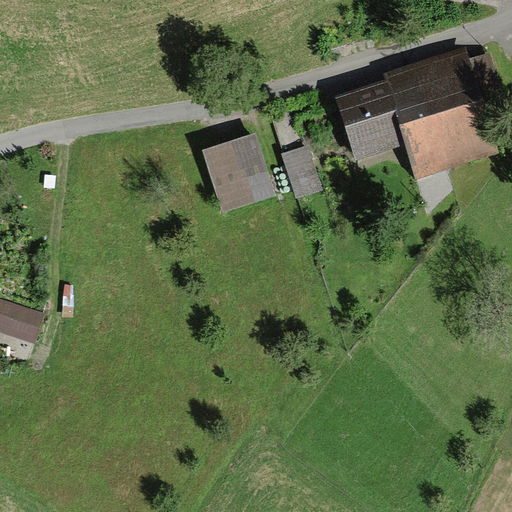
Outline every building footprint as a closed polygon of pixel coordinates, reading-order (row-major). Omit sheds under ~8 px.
[(408,93),(422,143),(433,183),(511,159),(511,157),(486,73),(408,93)] [(408,93),(349,107),(364,160),(422,143),(408,93)] [(273,131),(209,150),(232,216),(296,195),(273,131)] [(311,147),(283,156),(299,202),(326,193),(311,147)] [(41,347),(48,312),(10,304),(2,338),(41,347)]
